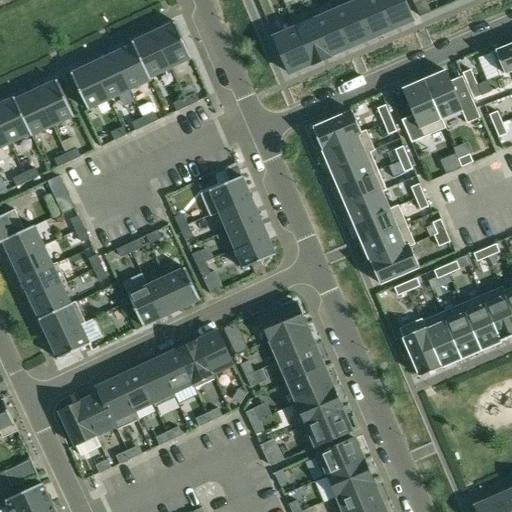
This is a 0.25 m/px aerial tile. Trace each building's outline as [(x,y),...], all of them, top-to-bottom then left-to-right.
[(391,31),(377,0),(360,0),(355,2),(371,40),(391,31)] [(403,0),(377,0),(391,31),(413,22),(403,0)] [(335,11),(351,48),(371,40),(355,2),(335,11)] [(335,11),(315,19),(331,57),(351,48),(335,11)] [(331,57),(315,19),(296,28),(312,65),(312,66),(332,57),(331,57)] [(154,32),(171,69),(192,59),(175,22),(154,32)] [(290,75),(312,65),(296,28),(274,37),(290,75)] [(171,69),(154,32),(133,42),(151,81),(152,81),(151,78),(171,69)] [(130,91),(151,81),(133,42),(132,42),(133,44),(113,54),(130,91)] [(500,76),(511,71),(511,45),(491,53),(500,76)] [(93,64),(110,100),(130,91),(113,54),(93,64)] [(88,110),(110,100),(93,64),(71,74),(88,110)] [(469,89),(477,85),(471,70),(463,73),(469,89)] [(446,71),(424,81),(445,129),(446,128),(442,119),(462,111),(467,124),(480,118),(464,80),(452,85),(446,71)] [(36,90),(53,127),(74,117),(57,80),(56,81),(36,90)] [(412,143),(445,129),(424,81),(403,90),(414,115),(402,121),(412,143)] [(477,85),(469,89),(474,100),(482,96),(477,85)] [(14,98),(31,134),(32,136),(53,127),(36,90),(16,100),(15,97),(14,98)] [(185,99),(188,106),(199,101),(195,94),(185,99)] [(14,98),(0,104),(0,121),(11,144),(31,134),(14,98)] [(188,106),(185,99),(174,104),(177,111),(188,106)] [(378,109),(384,124),(392,121),(386,105),(378,109)] [(323,150),(367,131),(366,131),(362,133),(353,112),(314,128),(323,150)] [(494,126),(502,123),(498,112),(490,115),(494,126)] [(143,118),(147,126),(158,121),(154,113),(143,118)] [(136,131),(147,126),(143,118),(132,123),(136,131)] [(0,149),(11,144),(0,121),(0,149)] [(392,121),(384,124),(389,135),(397,132),(392,121)] [(502,123),(494,126),(499,138),(507,134),(502,123)] [(123,128),(112,133),(115,141),(126,135),(123,128)] [(323,150),(331,169),(375,150),(367,131),(323,150)] [(395,150),(400,162),(408,158),(403,147),(395,150)] [(77,149),(66,155),(69,162),(80,157),(77,149)] [(375,151),(375,150),(331,169),(339,188),(378,171),(370,153),(375,151)] [(69,162),(66,155),(55,160),(59,167),(69,162)] [(470,155),(458,159),(462,168),(473,163),(470,155)] [(413,169),(408,158),(400,162),(405,173),(413,169)] [(35,169),(24,174),(28,181),(39,176),(35,169)] [(347,206),(386,190),(378,171),(339,188),(347,206)] [(28,181),(24,174),(14,179),(17,186),(28,181)] [(210,216),(252,198),(242,176),(201,194),(210,216)] [(66,192),(66,191),(60,177),(59,177),(49,182),(49,181),(49,182),(55,196),(56,196),(55,196),(66,191),(66,192)] [(416,199),(424,196),(419,184),(411,188),(416,199)] [(355,225),(399,206),(398,206),(389,210),(382,192),(386,190),(347,206),(355,225)] [(424,196),(416,199),(421,210),(429,207),(424,196)] [(252,198),(210,216),(210,217),(219,213),(227,230),(259,216),(252,198)] [(399,206),(355,225),(363,244),(406,225),(399,206)] [(0,242),(35,227),(35,226),(25,231),(16,212),(15,210),(0,216),(0,242)] [(180,229),(188,226),(182,215),(175,218),(180,229)] [(235,250),(268,236),(259,216),(227,230),(235,250)] [(76,231),(84,228),(78,217),(71,220),(76,231)] [(441,220),(433,223),(438,234),(446,231),(441,220)] [(371,263),(414,244),(406,225),(363,244),(371,263)] [(193,237),(188,226),(180,229),(185,240),(193,237)] [(0,243),(3,242),(12,261),(44,246),(35,227),(0,242),(0,243)] [(84,228),(76,231),(81,242),(89,239),(84,228)] [(147,236),(150,243),(161,238),(158,231),(147,236)] [(446,231),(434,236),(439,247),(450,242),(446,231)] [(268,236),(235,250),(243,267),(236,270),(240,281),(265,270),(261,262),(276,255),(276,254),(275,254),(268,236)] [(128,245),(132,252),(143,247),(139,239),(128,245)] [(414,244),(371,263),(380,284),(420,268),(410,247),(414,245),(414,244)] [(485,249),(489,258),(500,253),(496,244),(485,249)] [(132,252),(128,245),(117,250),(121,257),(132,252)] [(53,265),(44,246),(12,261),(21,281),(58,264),(57,263),(53,265)] [(489,258),(485,249),(474,254),(477,262),(489,258)] [(192,255),(197,266),(205,263),(200,252),(192,255)] [(89,259),(95,270),(102,267),(97,256),(89,259)] [(456,261),(445,266),(449,275),(460,270),(456,261)] [(210,274),(205,263),(197,266),(202,277),(210,274)] [(30,300),(67,283),(58,264),(21,281),(30,300)] [(438,279),(449,275),(445,266),(434,271),(438,279)] [(102,267),(95,270),(100,281),(107,278),(102,267)] [(184,269),(166,277),(181,309),(199,301),(200,300),(185,268),(184,269)] [(142,275),(123,284),(128,295),(143,327),(145,326),(163,318),(147,286),(142,275)] [(166,277),(147,286),(163,318),(181,309),(166,277)] [(417,279),(406,283),(409,292),(420,287),(417,279)] [(39,320),(76,303),(76,302),(71,304),(63,286),(67,284),(67,283),(30,300),(39,320)] [(398,296),(409,292),(406,283),(394,288),(398,296)] [(501,288),(511,312),(511,287),(504,291),(502,287),(501,288)] [(501,342),(511,337),(511,312),(501,288),(482,296),(501,342)] [(120,306),(128,303),(122,292),(115,295),(120,306)] [(501,342),(482,296),(462,304),(481,350),(501,342)] [(76,303),(39,320),(49,339),(85,322),(76,303)] [(133,313),(128,303),(120,306),(125,317),(133,313)] [(270,341),(306,325),(297,304),(280,311),(276,304),(258,313),(270,341)] [(481,350),(462,304),(442,313),(462,359),(481,350)] [(462,359),(442,313),(423,321),(422,319),(421,320),(442,367),(462,359)] [(442,367),(421,320),(399,329),(420,377),(442,367)] [(85,323),(85,322),(49,339),(57,358),(58,360),(90,345),(81,325),(85,323)] [(270,341),(279,362),(315,346),(306,325),(270,341)] [(232,326),(224,330),(229,341),(237,337),(232,326)] [(197,341),(215,379),(216,379),(214,374),(234,365),(218,331),(197,341)] [(195,388),(215,379),(197,341),(177,350),(195,388)] [(279,362),(288,383),(324,367),(315,346),(279,362)] [(194,389),(195,388),(177,350),(157,360),(175,398),(176,397),(174,393),(192,384),(194,389)] [(155,407),(175,398),(157,360),(137,369),(155,407)] [(240,365),(246,376),(254,372),(249,361),(240,365)] [(293,405),(293,406),(333,388),(324,367),(288,383),(297,403),(293,405)] [(154,407),(155,407),(137,369),(118,378),(137,420),(138,420),(134,411),(152,403),(154,407)] [(259,384),(254,372),(246,376),(251,388),(259,384)] [(117,430),(137,420),(118,378),(98,388),(117,430)] [(117,430),(98,388),(97,388),(100,393),(80,403),(96,436),(115,427),(117,430)] [(333,388),(293,406),(302,426),(343,409),(333,388)] [(240,404),(247,393),(239,389),(232,400),(240,404)] [(3,399),(0,400),(0,432),(3,439),(18,431),(3,399)] [(75,446),(96,436),(80,403),(60,412),(75,446)] [(218,408),(207,414),(211,422),(222,417),(218,408)] [(246,413),(251,424),(259,420),(254,409),(246,413)] [(343,409),(302,426),(302,428),(307,426),(316,447),(352,431),(346,418),(343,409)] [(199,427),(211,422),(207,414),(196,419),(199,427)] [(264,431),(259,420),(251,424),(256,435),(264,431)] [(178,427),(167,432),(171,440),(182,435),(178,427)] [(160,446),(171,440),(167,432),(156,438),(160,446)] [(271,466),(283,460),(273,439),(260,444),(271,466)] [(314,456),(324,478),(364,460),(355,439),(314,456)] [(139,446),(127,451),(131,459),(142,454),(139,446)] [(120,464),(131,459),(127,451),(116,456),(120,464)] [(96,466),(100,474),(111,469),(108,460),(96,466)] [(328,477),(337,497),(373,481),(364,460),(324,478),(324,479),(328,477)] [(274,474),(280,485),(288,481),(282,470),(274,474)] [(5,472),(0,474),(0,480),(0,481),(3,486),(10,483),(5,472)] [(337,497),(343,511),(359,511),(382,502),(373,481),(337,497)] [(6,501),(10,511),(36,511),(52,505),(42,483),(6,501)] [(511,511),(511,491),(498,498),(503,511),(511,511)] [(503,511),(498,498),(476,507),(478,511),(503,511)] [(297,501),(289,504),(292,511),(301,511),(302,511),(297,501)] [(386,511),(382,502),(359,511),(386,511)]
